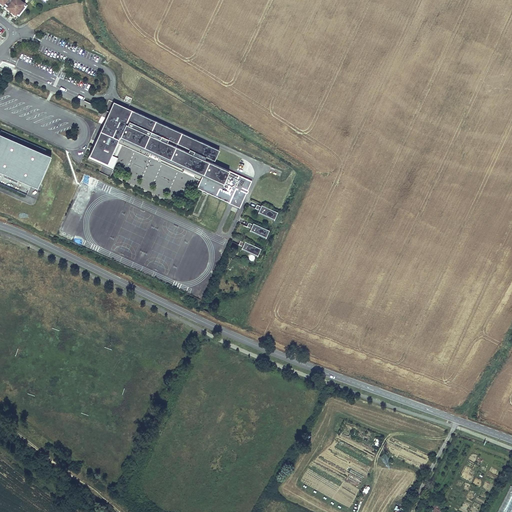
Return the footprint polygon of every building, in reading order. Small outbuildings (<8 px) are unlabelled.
[(9,0),(3,8),(9,13),(19,0),(9,0)] [(19,0),(9,13),(16,18),(26,6),(23,4),(24,3),(20,0),(19,0)] [(114,103),(101,131),(109,135),(107,139),(113,141),(116,135),(128,109),(114,103)] [(219,151),(128,109),(116,135),(127,140),(130,132),(147,140),(145,145),(205,172),(203,175),(198,187),(240,207),(246,194),(241,192),(242,189),(247,191),(252,182),(211,164),(213,161),(215,162),(219,151)] [(0,184),(26,196),(31,185),(37,188),(39,184),(51,157),(44,154),(46,151),(1,131),(0,132),(0,184)] [(89,156),(88,159),(113,171),(118,159),(117,158),(107,154),(113,142),(113,141),(107,139),(109,135),(101,131),(89,156)] [(130,132),(127,140),(203,175),(205,172),(145,145),(147,140),(130,132)] [(198,187),(197,189),(240,209),(240,207),(198,187)] [(257,206),(255,210),(262,213),(262,215),(274,220),(276,215),(270,212),(270,210),(264,207),(263,209),(257,206)] [(248,224),(247,228),(254,231),(254,233),(266,239),(268,233),(262,230),(262,229),(256,226),(255,227),(248,224)] [(240,242),(238,246),(246,250),(245,251),(257,257),(260,251),(253,248),(254,247),(247,244),(246,245),(240,242)] [(511,511),(511,486),(508,485),(496,511),(511,511)]
